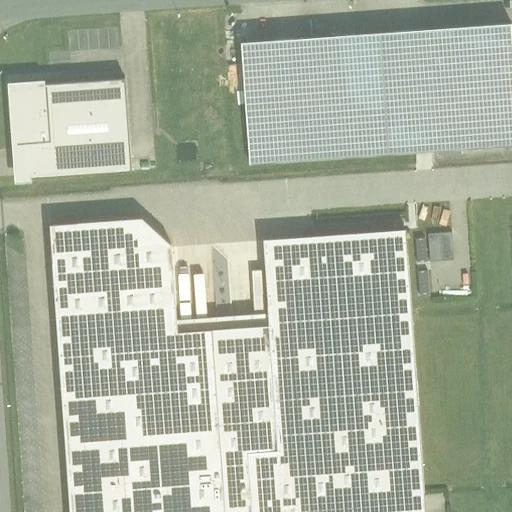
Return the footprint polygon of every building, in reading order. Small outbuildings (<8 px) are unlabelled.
[(511,20),(241,40),(250,165),(511,145),(511,20)] [(132,175),(125,77),(6,85),(13,183),(132,175)] [(139,226),(44,232),(63,511),(218,511),(206,323),(170,326),(165,253),(139,226)] [(422,511),(403,229),(266,238),(271,319),(206,323),(218,511),(422,511)] [(452,232),(426,233),(427,261),(453,260),(452,232)]
